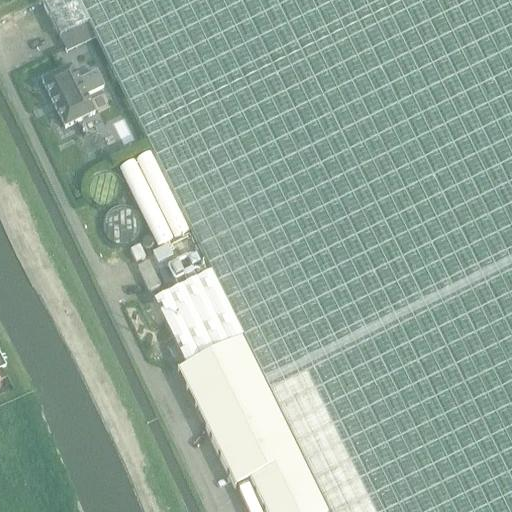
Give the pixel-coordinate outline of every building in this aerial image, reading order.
[(76,0),(46,0),(41,2),(65,50),(94,36),(76,0)] [(511,511),(511,0),(76,0),(94,36),(128,107),(152,155),(211,275),(153,304),(185,369),(177,373),(234,490),(249,483),(263,511),(511,511)] [(71,68),(42,83),(65,130),(94,115),(86,98),(104,89),(96,74),(79,83),(71,68)] [(139,247),(130,251),(136,264),(145,259),(139,247)] [(197,256),(158,275),(167,295),(206,275),(197,256)] [(160,289),(148,264),(137,270),(149,294),(160,289)]
